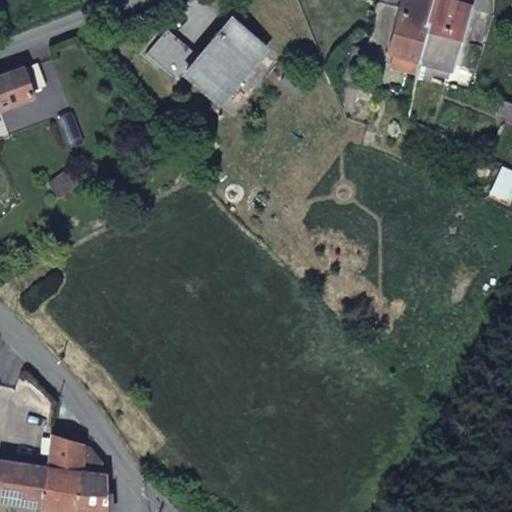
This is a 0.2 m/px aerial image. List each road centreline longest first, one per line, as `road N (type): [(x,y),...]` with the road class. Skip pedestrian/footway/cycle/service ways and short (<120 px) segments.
road 1 (residential): [(0,311),(112,444),(116,482)]
road 2 (unclassified): [(0,49),(140,0)]
